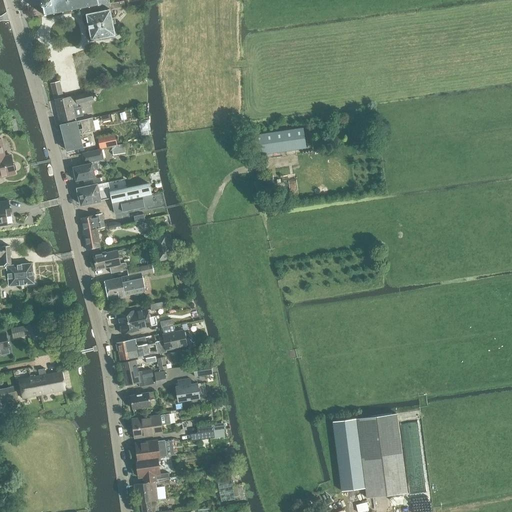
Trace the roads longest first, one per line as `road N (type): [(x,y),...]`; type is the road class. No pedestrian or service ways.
road 1 (tertiary): [(11,0),(104,332),(125,511)]
road 2 (track): [(82,511),(70,441),(61,432),(0,431)]
road 3 (track): [(422,392),(439,511)]
